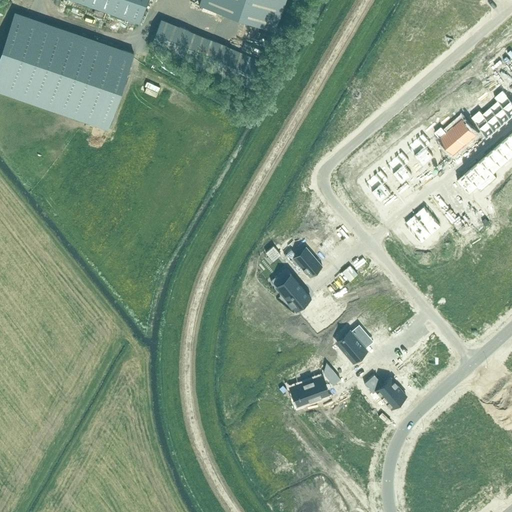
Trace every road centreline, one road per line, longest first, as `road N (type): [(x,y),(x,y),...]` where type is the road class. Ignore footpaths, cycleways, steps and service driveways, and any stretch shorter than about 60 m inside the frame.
road 1 (residential): [(369,242),(310,170),(511,4)]
road 2 (residential): [(369,242),(511,124)]
road 3 (residential): [(389,511),(384,471),(391,441),(407,414),(467,360)]
road 4 (residential): [(467,360),(369,242)]
